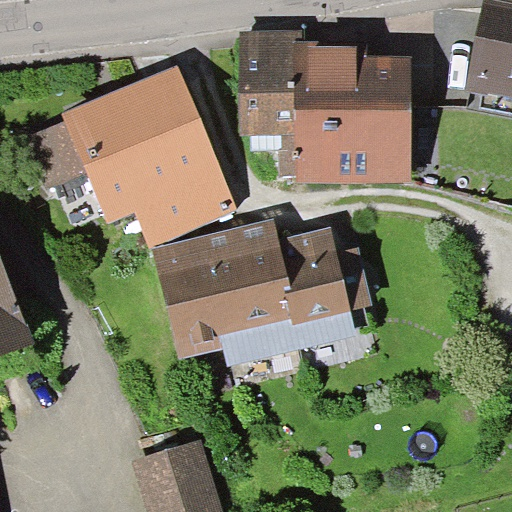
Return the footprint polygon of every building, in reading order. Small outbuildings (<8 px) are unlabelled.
[(465,90),(511,98),(511,7),(482,1),(465,90)] [(278,181),(297,181),(295,57),(295,42),(236,41),(236,98),(239,135),(246,134),(247,155),(278,154),(278,181)] [(400,181),(400,176),(400,75),(359,76),(359,57),(295,57),(297,181),(400,181)] [(213,170),(175,83),(29,142),(47,188),(83,174),(100,216),(128,205),(146,251),(230,216),(213,170)] [(360,310),(347,256),(328,260),(323,240),(274,252),(271,240),(152,268),(174,358),(221,347),(225,365),(346,336),(341,315),(360,310)] [(0,329),(11,325),(0,296),(0,329)] [(208,511),(191,454),(137,470),(149,511),(208,511)]
